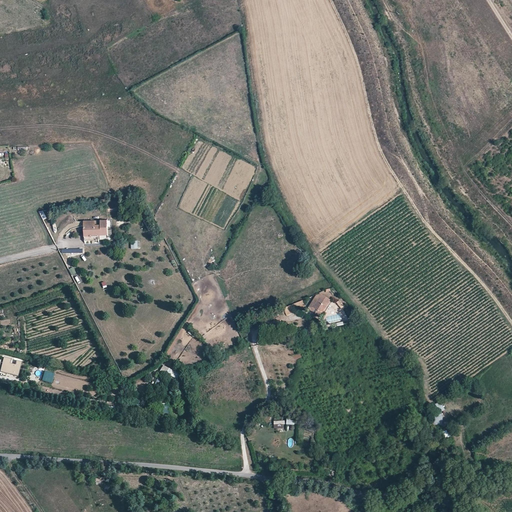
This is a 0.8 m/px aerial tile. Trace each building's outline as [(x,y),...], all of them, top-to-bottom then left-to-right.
[(84,221),(85,241),(98,240),(98,236),(108,236),(108,220),(84,221)] [(140,249),(139,240),(131,241),(131,249),(140,249)] [(317,300),(313,307),(323,313),(327,307),(317,300)] [(163,365),(160,371),(176,380),(180,374),(163,365)] [(157,378),(154,386),(161,389),(164,381),(157,378)] [(436,404),(440,412),(445,409),(441,401),(436,404)] [(159,405),(159,416),(168,417),(168,405),(159,405)] [(433,414),(433,425),(443,425),(443,414),(433,414)] [(284,420),(274,420),(274,429),(285,428),(284,420)]
